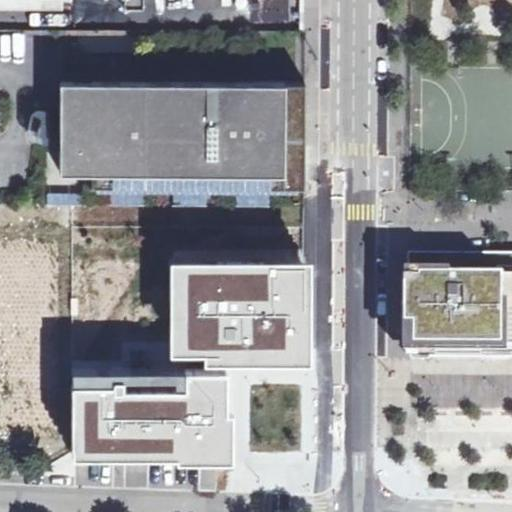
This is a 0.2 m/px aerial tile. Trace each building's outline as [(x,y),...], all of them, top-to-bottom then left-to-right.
[(298,170),(299,81),(61,80),(61,169),(298,170)] [(511,254),(414,253),(416,357),(511,356),(511,254)] [(290,259),(174,260),(175,340),(209,340),(209,348),(303,348),(303,299),(290,259)] [(0,386),(60,387),(61,281),(0,281),(0,386)] [(123,385),(123,367),(95,367),(95,381),(73,381),(73,451),(226,451),(226,367),(185,367),(185,385),(123,385)] [(95,367),(73,367),(73,381),(95,381),(95,367)] [(185,367),(123,367),(123,385),(185,385),(185,367)]
